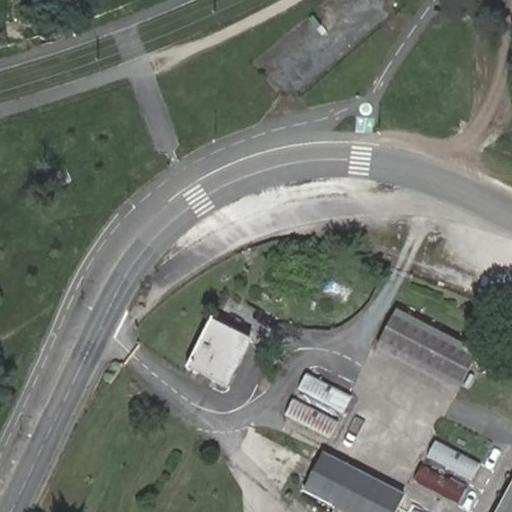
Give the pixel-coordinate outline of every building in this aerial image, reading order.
[(0,0),(0,28),(14,34),(25,0),(0,0)] [(379,342),(459,381),(478,344),(397,305),(379,342)] [(210,319),(189,362),(229,383),(251,338),(210,319)] [(300,382),(345,404),(352,389),(307,367),(300,382)] [(287,408),(329,431),(339,415),(294,392),(287,408)] [(427,450),(473,473),(481,457),(435,434),(427,450)] [(306,484),(359,511),(394,511),(406,490),(326,448),(306,484)] [(415,476),(460,498),(468,483),(423,460),(415,476)] [(511,511),(511,488),(498,511),(511,511)]
